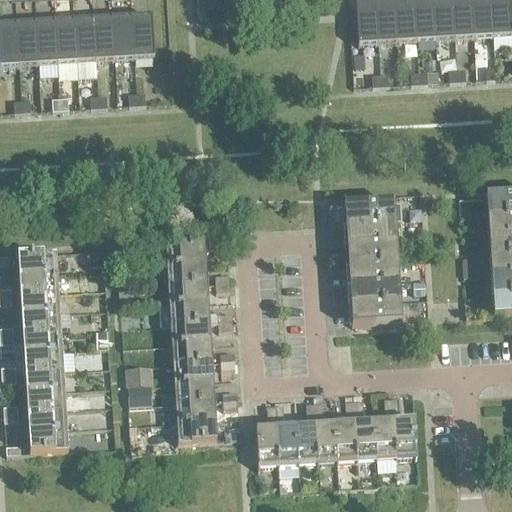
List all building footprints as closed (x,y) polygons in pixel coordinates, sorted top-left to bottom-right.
[(489,0),(482,0),(470,1),(473,43),(492,42),(489,0)] [(509,0),(489,0),(492,42),(511,41),(509,0)] [(470,1),(451,2),(454,45),(473,43),(470,1)] [(451,2),(432,3),(434,46),(454,45),(451,2)] [(432,3),(413,4),(415,47),(434,46),(432,3)] [(413,4),(393,6),(396,48),(415,47),(413,4)] [(393,6),(374,7),(377,49),(396,48),(393,6)] [(377,49),(374,7),(354,8),(357,51),(377,49)] [(150,21),(130,22),(133,65),(153,63),(150,21)] [(130,22),(111,23),(114,66),(133,65),(130,22)] [(111,23),(92,24),(95,67),(114,66),(111,23)] [(92,24),(73,25),(75,68),(95,67),(92,24)] [(73,25),(54,26),(56,69),(75,68),(73,25)] [(54,26),(34,28),(37,70),(56,69),(54,26)] [(34,28),(15,29),(18,72),(37,70),(34,28)] [(0,72),(18,72),(15,29),(0,29),(0,72)] [(493,85),(492,73),(484,73),(485,85),(493,85)] [(456,87),(455,75),(447,76),(448,88),(456,87)] [(463,75),(455,75),(456,87),(464,87),(463,75)] [(425,77),(417,78),(418,90),(426,89),(425,77)] [(418,90),(417,78),(409,78),(410,90),(418,90)] [(387,79),(379,80),(379,92),(387,91),(387,79)] [(379,92),(379,80),(370,80),(371,92),(379,92)] [(136,111),(135,99),(127,100),(128,112),(136,111)] [(143,99),(135,99),(136,111),(144,111),(143,99)] [(105,101),(97,102),(97,113),(106,113),(105,101)] [(97,113),(97,102),(88,102),(89,114),(97,113)] [(66,103),(58,104),(59,116),(67,115),(66,103)] [(59,116),(58,104),(50,104),(51,116),(59,116)] [(21,118),(20,106),(12,107),(13,119),(21,118)] [(28,106),(20,106),(21,118),(29,118),(28,106)] [(511,199),(489,201),(490,222),(511,220),(511,199)] [(343,212),(345,231),(389,228),(387,208),(342,211),(343,212)] [(511,220),(490,222),(491,242),(511,240),(511,220)] [(345,231),(346,251),(390,248),(389,228),(345,231)] [(511,240),(491,242),(493,262),(511,260),(511,240)] [(346,251),(347,271),(391,268),(390,248),(346,251)] [(211,249),(212,258),(226,257),(226,249),(211,249)] [(165,272),(165,273),(204,271),(204,270),(202,270),(201,251),(202,251),(202,250),(164,252),(164,254),(166,253),(167,272),(165,272)] [(17,282),(56,280),(56,279),(54,279),(53,260),(54,260),(54,259),(16,261),(16,263),(18,263),(19,281),(17,282)] [(511,260),(493,262),(494,282),(511,280),(511,260)] [(469,263),(461,263),(462,283),(470,282),(469,263)] [(347,271),(348,291),(393,288),(391,268),(347,271)] [(166,292),(166,293),(205,290),(203,290),(202,271),(204,271),(165,273),(165,274),(167,274),(168,292),(166,292)] [(18,301),(18,302),(57,299),(55,299),(54,280),(56,280),(17,282),(17,283),(19,283),(20,301),(18,301)] [(511,280),(494,282),(495,301),(511,300),(511,280)] [(213,281),(214,290),(228,289),(228,281),(213,281)] [(424,286),(411,287),(412,300),(425,299),(424,286)] [(348,291),(350,310),(394,307),(393,288),(348,291)] [(228,289),(214,290),(215,298),(229,297),(228,289)] [(168,312),(206,310),(206,309),(204,309),(203,291),(205,291),(205,290),(166,293),(168,293),(169,311),(168,312)] [(0,294),(0,302),(9,302),(9,294),(0,294)] [(20,321),(58,319),(58,318),(56,318),(55,300),(57,300),(57,299),(18,302),(20,302),(21,321),(20,321)] [(511,300),(495,301),(496,322),(511,320),(511,300)] [(9,302),(0,302),(0,311),(10,311),(9,302)] [(394,307),(350,310),(351,329),(350,330),(350,331),(370,330),(395,328),(394,307)] [(159,332),(169,332),(207,329),(205,329),(204,311),(206,310),(168,312),(158,313),(159,332)] [(21,340),(21,341),(59,338),(57,338),(56,320),(58,320),(58,319),(20,321),(20,322),(22,322),(23,340),(21,340)] [(216,321),(216,329),(231,328),(230,320),(216,321)] [(231,328),(216,329),(217,337),(231,336),(231,328)] [(395,328),(370,330),(370,338),(398,336),(397,328),(395,328)] [(170,351),(209,349),(209,348),(207,348),(205,330),(207,330),(207,329),(169,332),(171,332),(172,351),(170,351)] [(0,333),(0,342),(12,341),(11,333),(0,333)] [(22,360),(61,358),(60,357),(59,357),(57,339),(59,339),(59,338),(21,341),(23,341),(24,360),(22,360)] [(12,341),(0,342),(0,350),(12,350),(12,341)] [(171,370),(171,371),(210,369),(210,368),(208,368),(207,350),(209,350),(209,349),(170,351),(170,352),(172,352),(173,370),(171,370)] [(23,379),(23,380),(62,378),(62,377),(60,377),(59,359),(61,359),(61,358),(22,360),(22,361),(24,361),(25,379),(23,379)] [(218,360),(219,368),(233,367),(233,359),(218,360)] [(233,367),(219,368),(219,376),(234,375),(233,367)] [(172,390),(172,391),(211,388),(209,388),(208,369),(210,369),(171,371),(171,372),(173,371),(174,390),(172,390)] [(0,373),(0,381),(14,381),(14,372),(0,373)] [(151,372),(124,374),(125,393),(152,391),(151,372)] [(24,399),(63,397),(63,396),(61,397),(60,378),(62,378),(23,380),(23,381),(25,380),(26,399),(24,399)] [(14,381),(0,381),(0,382),(0,390),(15,389),(14,381)] [(174,409),(174,410),(212,408),(212,407),(210,407),(209,389),(211,389),(211,388),(172,391),(173,391),(174,391),(176,409),(174,409)] [(26,418),(26,419),(64,417),(64,416),(62,416),(61,398),(63,398),(63,397),(24,399),(25,400),(26,400),(28,418),(26,418)] [(221,399),(221,407),(236,406),(235,398),(221,399)] [(399,404),(391,405),(391,419),(400,418),(399,404)] [(391,419),(391,405),(382,405),(383,420),(391,419)] [(236,406),(221,407),(222,415),(236,414),(236,406)] [(352,421),(351,407),(343,408),(344,422),(352,421)] [(360,407),(351,407),(352,421),(361,421),(360,407)] [(175,429),(175,430),(213,427),(212,427),(210,409),(212,408),(174,410),(174,411),(176,411),(177,429),(175,429)] [(321,409),(312,410),(313,424),(321,423),(321,409)] [(313,424),(312,410),(304,410),(305,424),(313,424)] [(2,412),(2,421),(17,420),(16,411),(2,412)] [(274,426),(273,412),(265,413),(266,427),(274,426)] [(281,412),(273,412),(274,426),(282,426),(281,412)] [(27,438),(27,439),(65,436),(63,436),(62,417),(64,417),(26,419),(26,420),(28,420),(29,438),(27,438)] [(17,420),(2,421),(3,429),(17,428),(17,420)] [(321,423),(313,424),(314,433),(315,435),(322,434),(321,423)] [(282,426),(274,426),(275,435),(275,437),(294,436),(294,434),(294,425),(282,426)] [(213,427),(175,430),(177,430),(178,449),(176,449),(176,450),(215,448),(215,447),(213,447),(212,428),(213,428),(213,427)] [(393,428),(392,428),(394,467),(395,467),(395,465),(414,463),(414,465),(415,465),(413,427),(411,427),(412,429),(393,430),(393,428)] [(373,429),(372,429),(375,468),(376,468),(375,466),(394,465),(394,467),(392,428),(391,428),(392,430),(373,431),(373,429)] [(354,430),(353,431),(355,469),(356,469),(356,467),(374,466),(374,468),(375,468),(372,429),(372,431),(354,432),(354,430)] [(334,432),(333,432),(336,470),(336,468),(355,467),(355,469),(353,431),(352,431),(352,432),(334,434),(334,432)] [(314,433),(316,471),(317,471),(317,469),(335,468),(335,470),(336,470),(333,432),(333,434),(322,434),(315,435),(314,433)] [(295,434),(294,434),(297,473),(297,471),(315,470),(316,471),(314,433),(313,433),(313,435),(295,436),(295,434)] [(275,435),(277,474),(278,474),(278,472),(296,471),(296,473),(297,473),(294,434),(294,436),(275,437),(275,435)] [(277,474),(275,435),(274,435),(274,437),(255,438),(255,437),(254,437),(256,475),(258,475),(258,473),(276,472),(276,474),(277,474)] [(65,436),(27,439),(29,439),(30,458),(28,458),(28,459),(67,457),(67,456),(65,456),(64,437),(65,437),(65,436)] [(223,439),(224,447),(238,447),(238,438),(223,439)] [(5,461),(12,460),(19,460),(19,451),(4,452),(5,461)]
